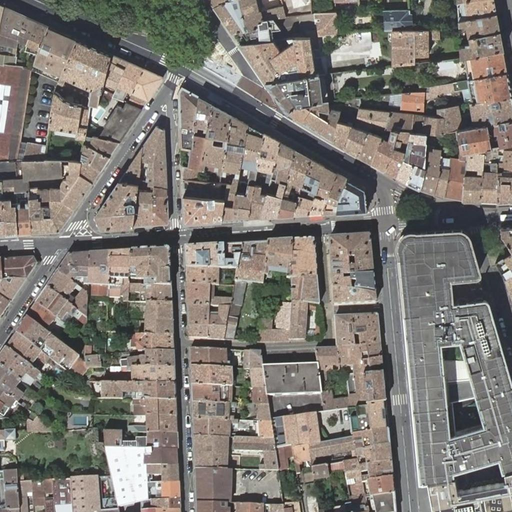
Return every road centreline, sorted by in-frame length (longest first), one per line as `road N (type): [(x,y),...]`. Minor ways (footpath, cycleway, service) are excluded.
road 1 (residential): [(391,307),(410,511)]
road 2 (residential): [(169,86),(60,243)]
road 3 (residential): [(181,344),(319,343),(329,336),(327,311)]
road 4 (residential): [(181,344),(188,511)]
road 5 (tertiary): [(183,69),(40,0)]
road 6 (residential): [(169,86),(177,237)]
road 7 (secondary): [(321,228),(177,237)]
road 8 (residential): [(288,128),(215,21)]
road 9 (residential): [(511,335),(474,218)]
road 10 (tertiary): [(288,128),(183,69)]
